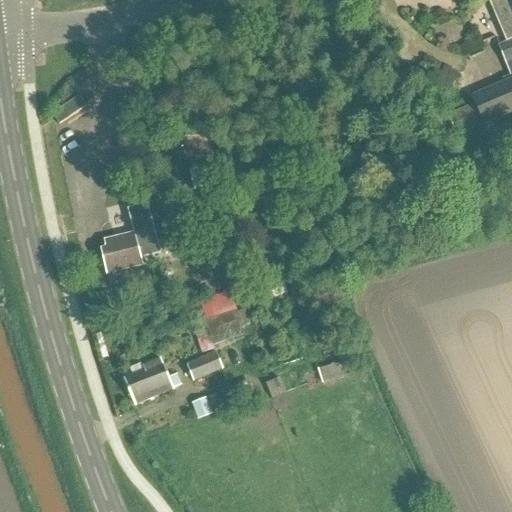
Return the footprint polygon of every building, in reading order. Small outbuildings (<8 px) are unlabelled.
[(511,58),(511,39),(501,43),(507,60),(511,58)] [(433,90),(448,96),(457,73),(442,67),(433,90)] [(474,102),(450,112),(458,132),(511,110),(511,76),(471,93),(474,102)] [(175,239),(163,193),(150,195),(130,200),(138,230),(106,238),(108,247),(100,249),(106,272),(146,261),(143,248),(175,239)] [(250,291),(252,302),(278,297),(275,285),(250,291)] [(210,346),(242,336),(240,327),(247,325),(242,309),(234,312),(228,292),(196,303),(204,325),(191,329),(199,353),(212,349),(210,346)] [(197,380),(226,368),(218,349),(189,362),(197,380)] [(315,369),(320,383),(343,375),(342,371),(359,365),(354,353),(338,359),(339,361),(315,369)] [(146,370),(126,378),(136,403),(174,388),(162,357),(144,365),(146,370)] [(198,416),(212,413),(208,397),(194,400),(198,416)]
